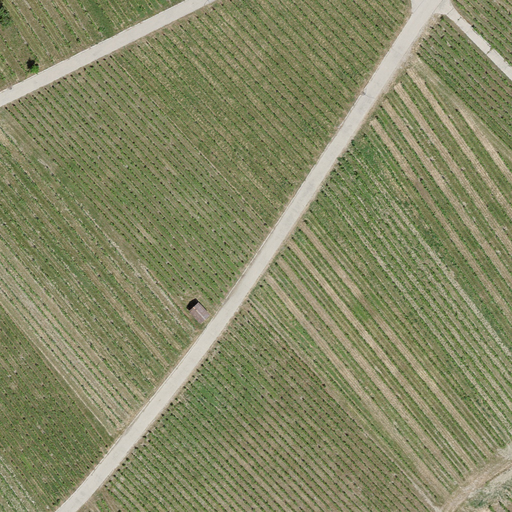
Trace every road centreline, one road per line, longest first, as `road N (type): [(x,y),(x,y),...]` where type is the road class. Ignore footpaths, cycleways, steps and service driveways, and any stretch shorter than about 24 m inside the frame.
road 1 (track): [(65,511),(215,328),(428,0)]
road 2 (track): [(195,0),(0,100)]
